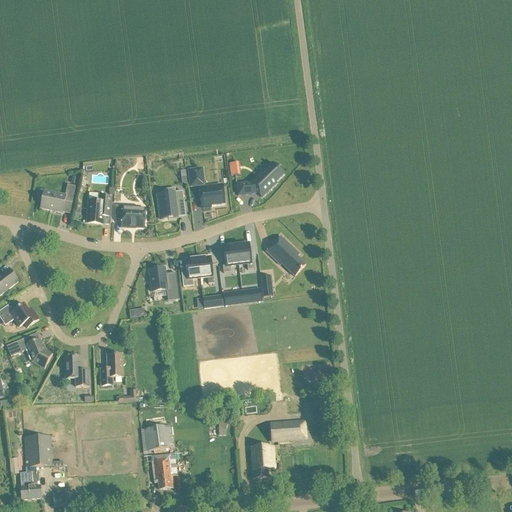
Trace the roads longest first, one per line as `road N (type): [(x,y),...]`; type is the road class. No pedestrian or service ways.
road 1 (unclassified): [(359,497),(322,205)]
road 2 (residential): [(138,250),(107,331),(73,344),(62,337),(14,221)]
road 3 (unclassified): [(322,205),(296,0)]
road 4 (residential): [(138,250),(322,205)]
road 5 (tertiary): [(231,511),(359,497)]
road 6 (residential): [(14,221),(102,248),(138,250)]
